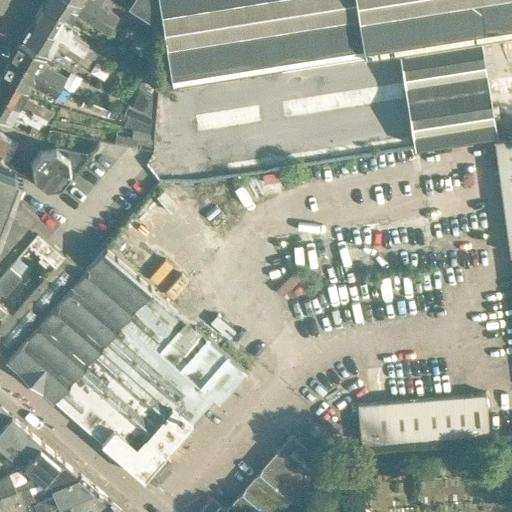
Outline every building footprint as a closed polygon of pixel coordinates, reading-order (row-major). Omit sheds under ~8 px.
[(74,0),(44,0),(43,4),(70,21),(74,13),(107,33),(113,24),(74,0)] [(74,0),(113,24),(118,15),(99,4),(101,0),(74,0)] [(511,0),(132,0),(129,6),(164,28),(157,86),(399,47),(415,146),(417,145),(417,146),(494,134),(482,36),(511,31),(511,0)] [(43,4),(32,21),(92,58),(97,49),(74,35),(79,27),(70,21),(43,4)] [(32,21),(21,38),(49,55),(54,46),(87,66),(92,58),(32,21)] [(129,47),(159,64),(159,52),(134,37),(129,47)] [(19,42),(10,59),(60,87),(66,77),(43,64),(46,57),(19,42)] [(10,59),(0,75),(28,90),(31,84),(55,97),(60,87),(10,59)] [(156,98),(157,83),(158,75),(145,67),(134,85),(142,89),(156,98)] [(25,95),(28,90),(0,75),(0,95),(31,113),(32,111),(45,118),(47,119),(52,110),(25,95)] [(142,89),(132,105),(155,117),(156,98),(142,89)] [(0,95),(0,117),(10,123),(13,117),(38,130),(45,118),(32,111),(31,113),(0,95)] [(84,97),(81,104),(115,118),(118,111),(84,97)] [(129,103),(123,113),(154,126),(155,117),(132,105),(129,103)] [(122,113),(119,119),(125,121),(124,125),(133,128),(153,134),(154,126),(123,113),(122,113)] [(133,128),(131,137),(153,142),(153,134),(133,128)] [(0,131),(0,157),(7,161),(18,142),(0,131)] [(115,134),(113,142),(116,143),(152,150),(153,142),(131,137),(115,134)] [(511,136),(494,139),(510,254),(511,253),(511,136)] [(30,173),(34,176),(46,185),(61,183),(84,155),(54,148),(40,149),(31,160),(30,173)] [(0,273),(11,261),(29,240),(38,230),(32,225),(39,217),(19,200),(0,221),(0,220),(16,175),(19,171),(31,179),(34,176),(30,173),(16,166),(0,157),(0,273)] [(12,311),(0,299),(0,289),(3,287),(6,290),(23,271),(11,261),(0,273),(0,350),(12,360),(109,251),(104,247),(86,267),(39,229),(38,230),(29,240),(43,252),(37,259),(49,269),(12,311)] [(150,287),(109,251),(12,360),(54,397),(150,287)] [(152,287),(151,286),(150,287),(54,397),(144,476),(144,475),(145,475),(151,468),(175,440),(182,445),(195,430),(189,424),(213,397),(219,402),(247,370),(151,288),(152,287)] [(357,402),(360,442),(489,432),(485,392),(357,402)] [(0,428),(12,415),(2,406),(0,408),(0,428)] [(12,415),(0,428),(0,446),(22,466),(43,441),(12,415)] [(315,422),(307,431),(323,444),(330,435),(315,422)] [(276,511),(322,460),(313,453),(301,442),(291,433),(225,509),(212,497),(200,511),(276,511)] [(308,434),(301,442),(313,453),(320,445),(308,434)] [(77,471),(43,441),(22,466),(32,474),(24,482),(28,485),(31,487),(77,471)] [(0,479),(0,497),(17,492),(9,473),(0,479)] [(28,488),(20,491),(28,511),(38,511),(58,504),(68,500),(89,491),(94,485),(81,473),(52,486),(50,487),(53,494),(36,502),(31,487),(28,488)] [(110,499),(94,485),(89,491),(68,500),(71,509),(63,511),(92,511),(103,508),(110,499)] [(0,511),(28,511),(20,491),(17,492),(0,497),(0,511)] [(103,508),(92,511),(124,511),(110,499),(103,508)]
